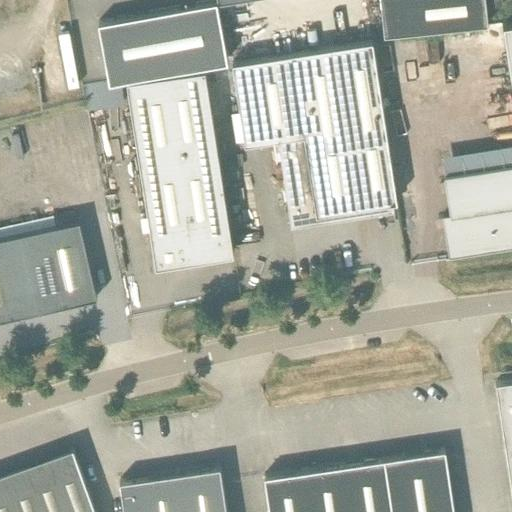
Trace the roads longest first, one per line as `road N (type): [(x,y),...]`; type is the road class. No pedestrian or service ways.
road 1 (unclassified): [(0,415),(238,350),(511,306)]
road 2 (unknown): [(469,409),(261,439),(242,428),(238,350)]
